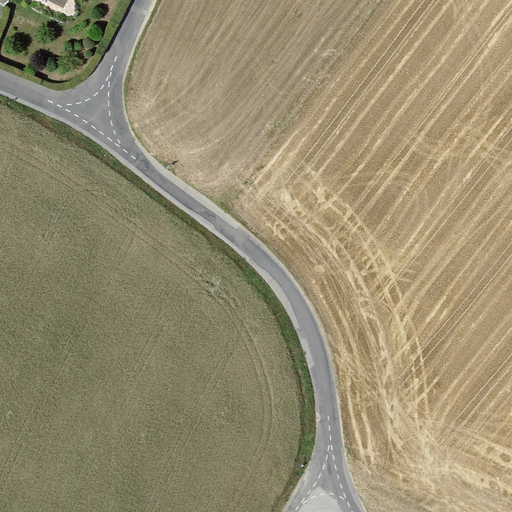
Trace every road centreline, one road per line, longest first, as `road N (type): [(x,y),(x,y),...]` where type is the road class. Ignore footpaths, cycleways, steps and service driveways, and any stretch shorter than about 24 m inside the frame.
road 1 (unclassified): [(88,121),(234,234),(298,306),(320,365),(330,479)]
road 2 (residential): [(142,0),(88,121)]
